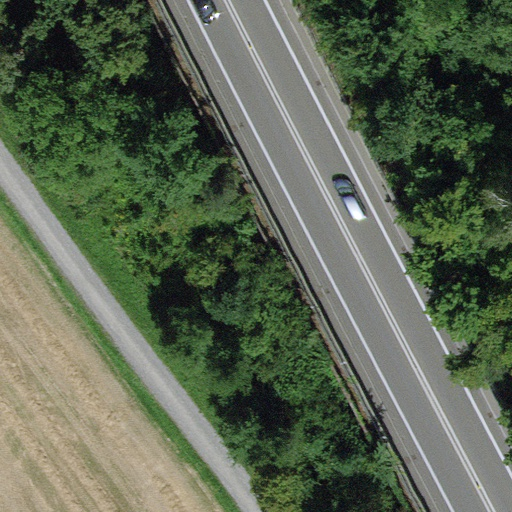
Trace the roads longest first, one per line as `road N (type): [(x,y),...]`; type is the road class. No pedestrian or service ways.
road 1 (trunk): [(230,0),(491,511)]
road 2 (track): [(0,160),(155,359),(260,511)]
